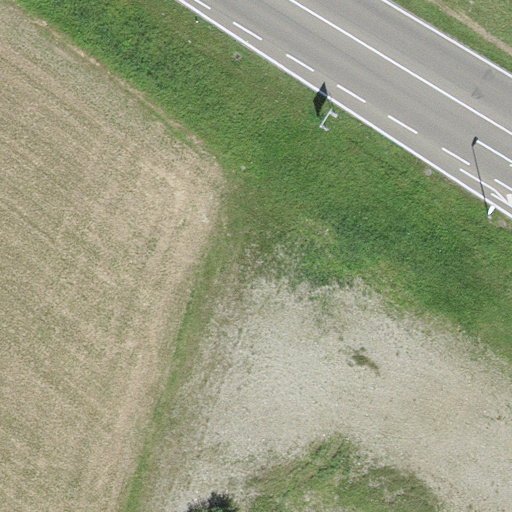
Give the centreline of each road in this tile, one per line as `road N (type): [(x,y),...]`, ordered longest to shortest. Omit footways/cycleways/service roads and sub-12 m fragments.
road 1 (track): [(161,511),(249,215),(511,397)]
road 2 (primary): [(264,0),(460,116)]
